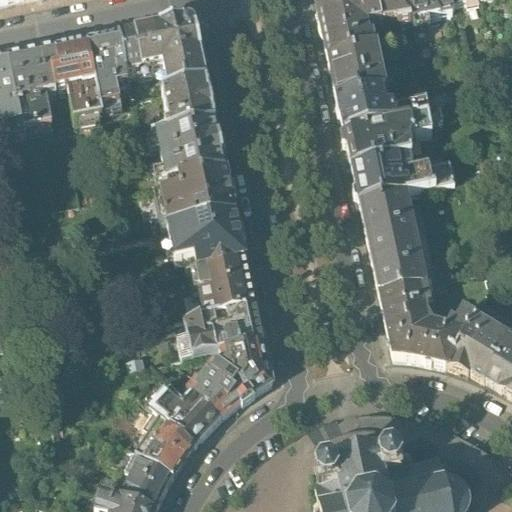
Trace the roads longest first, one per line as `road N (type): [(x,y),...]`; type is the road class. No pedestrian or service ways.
road 1 (tertiary): [(212,0),(297,378),(289,407),(236,449),(189,511)]
road 2 (tertiary): [(511,437),(452,403),(393,389),(362,363),(286,0)]
road 3 (residential): [(190,0),(0,36)]
